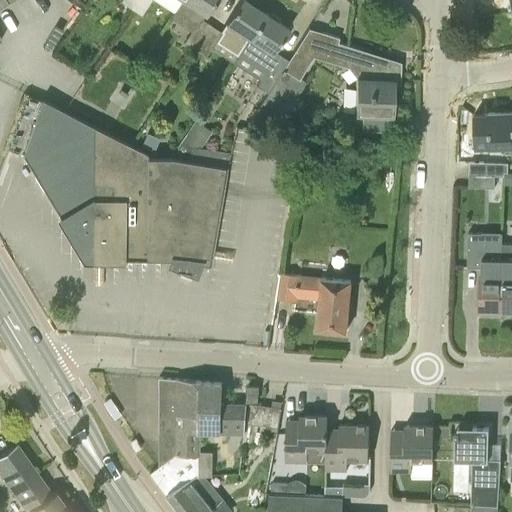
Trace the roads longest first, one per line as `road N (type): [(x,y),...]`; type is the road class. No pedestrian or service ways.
road 1 (tertiary): [(429,376),(47,356)]
road 2 (residential): [(429,376),(437,77)]
road 3 (primary): [(26,368),(76,447),(103,470)]
road 4 (primary): [(103,470),(103,455),(47,356)]
